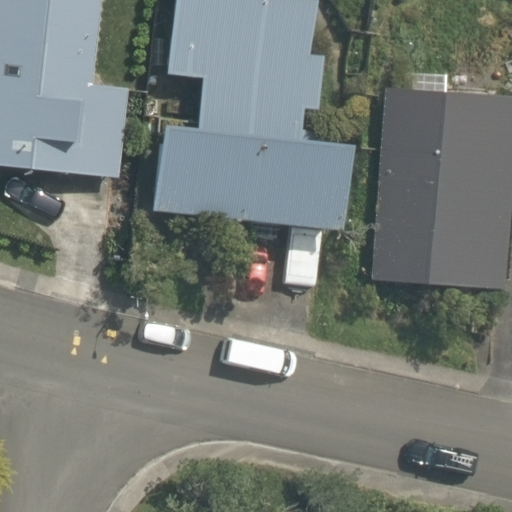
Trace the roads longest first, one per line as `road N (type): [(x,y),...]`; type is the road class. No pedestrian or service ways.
road 1 (residential): [(511,452),(62,361)]
road 2 (residential): [(62,361),(54,511)]
